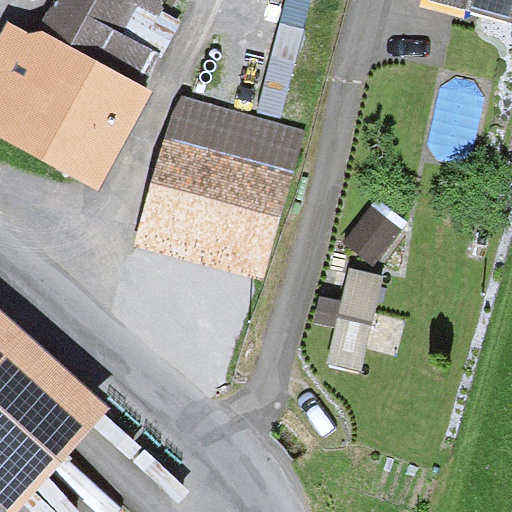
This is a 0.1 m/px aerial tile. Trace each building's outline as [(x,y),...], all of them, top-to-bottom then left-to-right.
[(13,39),(0,64),(0,119),(94,168),(171,21),(155,13),(162,0),(63,0),(37,52),(13,39)] [(511,0),(479,0),(511,9),(511,0)] [(185,103),(148,232),(259,263),(295,133),(185,103)] [(355,251),(389,262),(402,223),(368,211),(355,251)] [(329,364),(364,372),(388,273),(353,265),(329,364)] [(0,331),(0,482),(10,490),(84,406),(0,331)]
